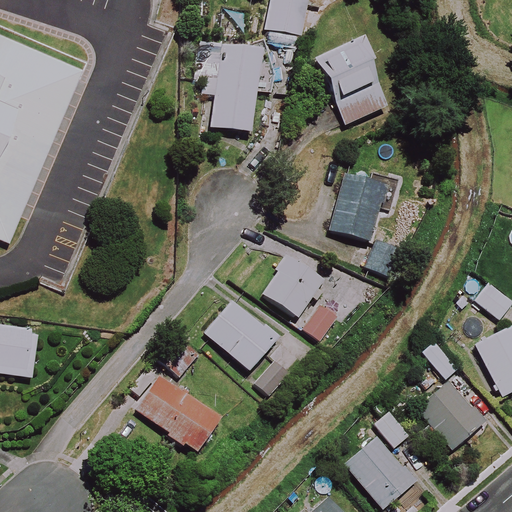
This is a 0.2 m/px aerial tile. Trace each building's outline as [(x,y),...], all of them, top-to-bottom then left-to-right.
[(301,39),(307,0),(268,0),(264,34),(301,39)] [(83,73),(0,37),(0,241),(11,246),(83,73)] [(361,110),(378,102),(363,68),(372,64),(361,39),(312,62),(338,120),(361,110)] [(258,54),(197,46),(192,82),(202,83),(200,98),(213,99),(208,132),(247,137),(258,54)] [(386,189),(342,176),(337,192),(323,187),(317,210),(332,214),(327,233),(369,246),(386,189)] [(397,253),(374,243),(362,270),(386,280),(397,253)] [(321,284),(286,260),(261,297),(296,321),(321,284)] [(510,305),(485,286),(471,304),(496,323),(510,305)] [(274,344),(230,306),(202,337),(246,376),(274,344)] [(334,321),(317,309),(300,332),(317,344),(334,321)] [(0,377),(29,382),(35,339),(29,339),(30,333),(0,328),(0,377)] [(511,335),(509,329),(471,349),(499,401),(511,394),(511,335)] [(197,355),(181,342),(161,366),(177,379),(197,355)] [(455,372),(431,345),(419,355),(443,382),(455,372)] [(285,377),(271,364),(252,386),(266,398),(285,377)] [(217,424),(159,378),(133,411),(191,457),(217,424)] [(482,424),(446,383),(413,412),(449,453),(482,424)] [(406,438),(386,414),(371,426),(391,450),(406,438)] [(381,511),(413,485),(375,440),(342,468),(380,511),(381,511)] [(331,511),(323,502),(312,511),(331,511)]
